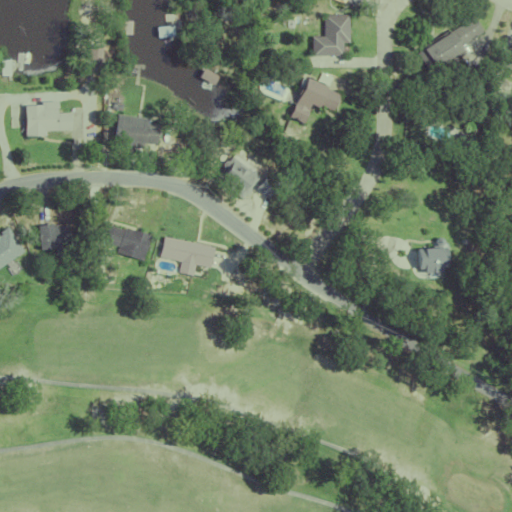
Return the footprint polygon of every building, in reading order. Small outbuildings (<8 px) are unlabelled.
[(338,42),(338,55),(307,55),(307,35),(319,35),(319,14),(344,14),(344,42),(338,42)] [(456,46),(459,50),(423,72),(410,50),(445,28),(447,30),(470,16),(479,31),(456,46)] [(314,105),(313,108),(306,105),(304,109),(305,110),(299,123),(285,117),(292,101),(284,98),(288,88),(293,90),(299,77),(336,93),(329,110),(318,105),(317,106),(314,105)] [(66,112),(67,130),(42,131),(42,136),(21,136),(21,106),(37,105),(37,101),(54,101),(54,109),(52,109),(52,113),(66,112)] [(141,142),(140,147),(109,142),(113,114),(144,119),(143,123),(155,125),(152,143),(141,142)] [(459,126),(466,118),(473,124),(466,132),(459,126)] [(446,148),(459,134),(470,144),(456,158),(446,148)] [(246,188),(247,191),(244,194),(241,194),(238,198),(212,178),(219,168),(219,163),(221,161),(225,161),(228,157),(254,177),(246,188)] [(252,188),(262,176),(276,188),(266,200),(252,188)] [(52,254),(52,249),(36,251),(33,227),(64,224),(67,245),(66,245),(66,253),(52,254)] [(120,228),(127,230),(146,235),(138,260),(113,252),(115,245),(96,240),(101,224),(120,230),(120,228)] [(0,263),(0,229),(3,227),(20,250),(0,263)] [(190,265),(187,275),(174,272),(176,261),(155,256),(159,236),(209,248),(204,268),(190,265)] [(436,269),(437,274),(418,275),(418,263),(412,264),(412,251),(426,250),(433,250),(433,248),(427,243),(431,238),(436,238),(443,244),(441,248),(442,269),(436,269)]
